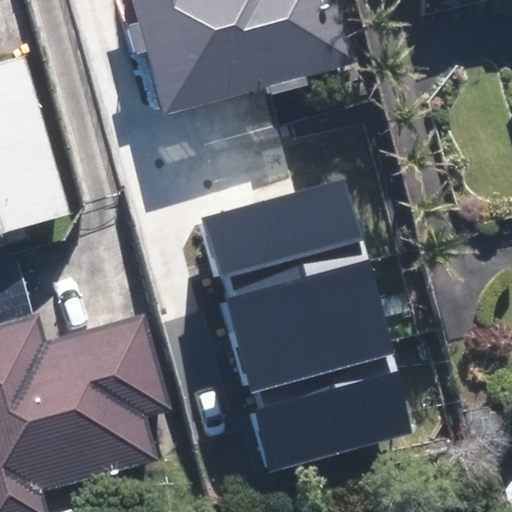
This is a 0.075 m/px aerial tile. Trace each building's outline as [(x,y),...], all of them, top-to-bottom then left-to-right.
[(63,0),(26,0),(84,197),(119,187),(63,0)] [(358,56),(340,0),(138,0),(143,14),(127,19),(136,51),(153,46),(171,105),(265,77),(269,91),(313,78),(311,70),(358,56)] [(0,228),(74,205),(26,50),(0,57),(0,228)] [(116,157),(137,228),(149,225),(176,318),(260,293),(267,316),(258,319),(279,393),(328,379),(252,117),(116,157)] [(45,482),(161,453),(151,414),(174,408),(150,313),(42,340),(20,253),(0,257),(0,511),(8,511),(50,502),(45,482)]
